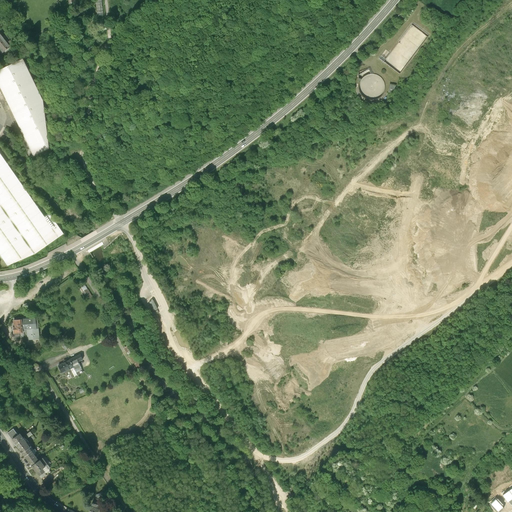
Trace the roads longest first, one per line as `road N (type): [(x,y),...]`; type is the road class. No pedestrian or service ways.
road 1 (track): [(511,271),(435,328),(425,319),(445,276),(455,222),(447,149),(433,130),(414,129),(305,241),(244,278),(250,327),(235,346),(188,366)]
road 2 (secondary): [(394,0),(290,106),(194,178),(72,252),(0,279)]
road 3 (track): [(121,223),(176,352),(290,511)]
road 4 (track): [(424,129),(433,89),(463,45),(510,0)]
road 5 (track): [(481,294),(511,158)]
